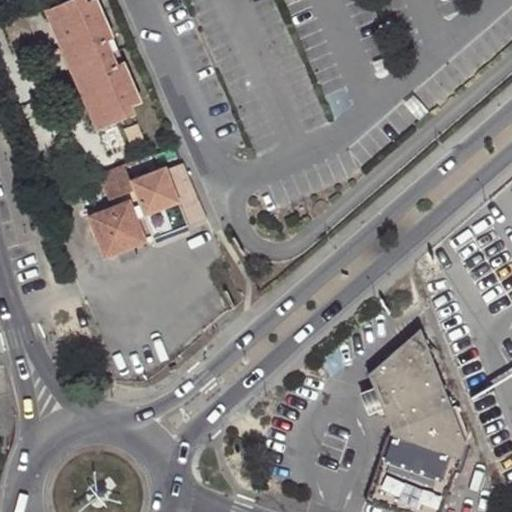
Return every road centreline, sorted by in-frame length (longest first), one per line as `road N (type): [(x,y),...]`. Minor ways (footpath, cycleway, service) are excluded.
road 1 (primary): [(511,105),(176,394),(113,428)]
road 2 (primary): [(159,470),(206,413),(511,152)]
road 3 (unclassified): [(78,292),(15,79)]
road 4 (unclassified): [(13,313),(57,438)]
